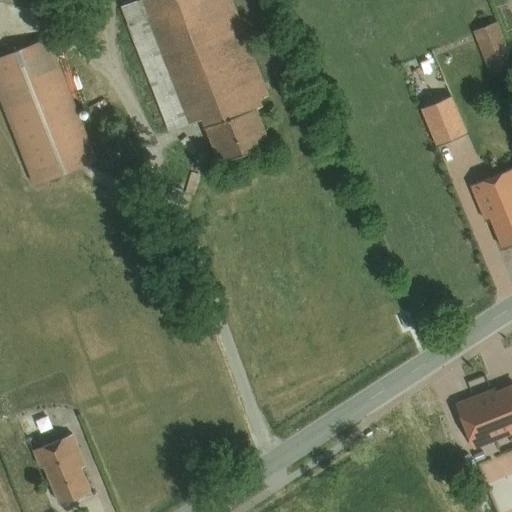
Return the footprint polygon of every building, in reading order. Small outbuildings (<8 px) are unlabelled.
[(175,137),(199,128),(151,0),(139,0),(125,5),(175,137)] [(151,0),(199,128),(275,100),(237,0),(151,0)] [(511,43),(502,19),(477,29),(493,70),(511,62),(511,43)] [(98,160),(50,37),(0,56),(0,90),(36,184),(98,160)] [(511,167),(474,182),(488,217),(492,215),(505,247),(511,244),(511,167)] [(511,384),(497,391),(495,387),(455,404),(474,449),(511,433),(511,384)] [(75,432),(37,448),(45,466),(47,465),(62,503),(98,487),(75,432)] [(32,511),(48,505),(41,489),(24,496),(31,511),(32,511)]
